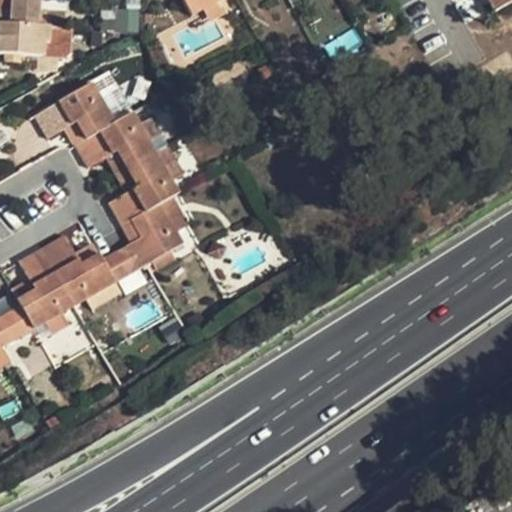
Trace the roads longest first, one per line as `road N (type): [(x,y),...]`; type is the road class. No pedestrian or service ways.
road 1 (motorway): [(511,249),(420,294),(47,511)]
road 2 (motorway): [(511,262),(149,511)]
road 3 (motorway): [(281,511),(511,350)]
